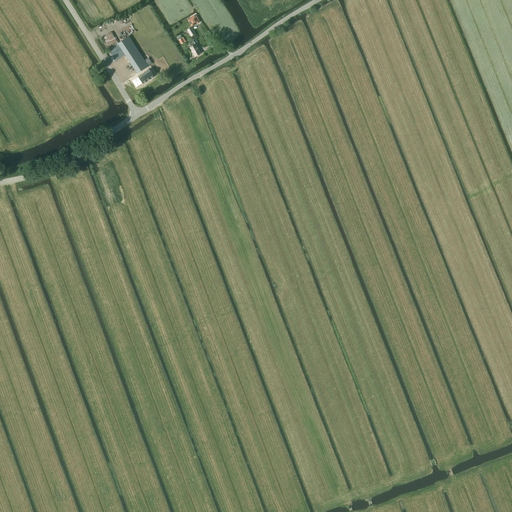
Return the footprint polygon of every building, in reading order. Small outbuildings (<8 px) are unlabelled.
[(199,21),(196,16),(194,17),(194,16),(188,20),(191,27),(198,23),(199,21)] [(186,30),(190,36),(195,33),(191,27),(186,30)] [(110,54),(115,60),(125,54),(118,43),(111,32),(102,38),(112,53),(110,54)] [(118,43),(125,54),(137,73),(148,66),(133,43),(135,41),(131,35),(118,43)] [(189,43),(191,46),(190,47),(195,56),(195,57),(201,53),(201,52),(201,53),(193,41),(189,43)] [(143,83),(154,76),(150,69),(138,76),(143,83)]
